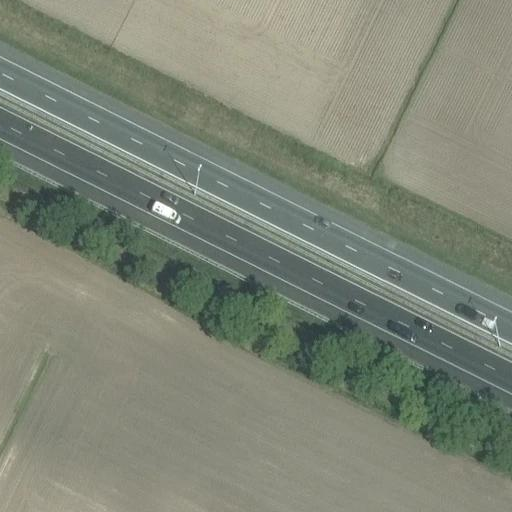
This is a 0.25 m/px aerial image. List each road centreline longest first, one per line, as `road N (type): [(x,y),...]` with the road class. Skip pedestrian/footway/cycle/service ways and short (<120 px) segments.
road 1 (motorway): [(0,125),(511,381)]
road 2 (motorway): [(511,319),(0,64)]
